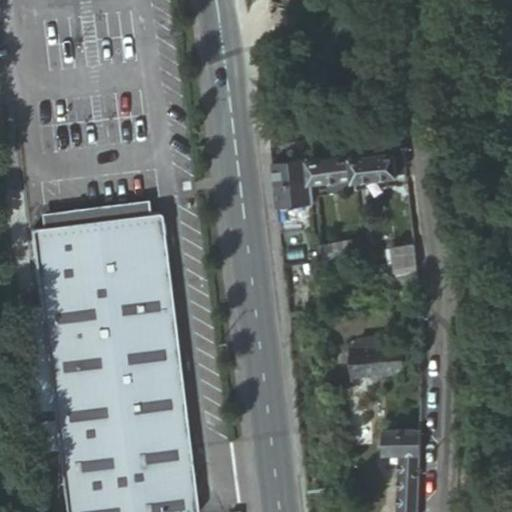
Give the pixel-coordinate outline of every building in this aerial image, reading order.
[(283,0),(282,7),(305,13),(308,0),(283,0)] [(409,171),(405,139),(375,143),(376,153),(356,156),(358,180),(400,176),(400,173),(409,171)] [(311,161),(309,143),(275,147),(274,147),(273,148),(278,186),(313,181),(311,161)] [(358,180),(356,156),(352,157),(351,147),(324,150),(325,159),(311,161),(313,181),(313,184),(358,180)] [(313,184),(313,181),(278,186),(282,224),(318,219),(313,184)] [(64,222),(148,211),(146,197),(63,209),(64,222)] [(198,511),(163,209),(148,211),(64,222),(32,225),(67,511),(198,511)] [(420,268),(416,227),(394,231),(399,270),(420,268)] [(308,231),(284,234),(285,249),(309,245),(308,231)] [(364,252),(363,237),(320,244),(322,258),(364,252)] [(349,344),(351,376),(406,373),(404,341),(349,344)] [(420,511),(421,493),(422,462),(423,429),(385,429),(384,454),(400,454),(398,511),(420,511)]
